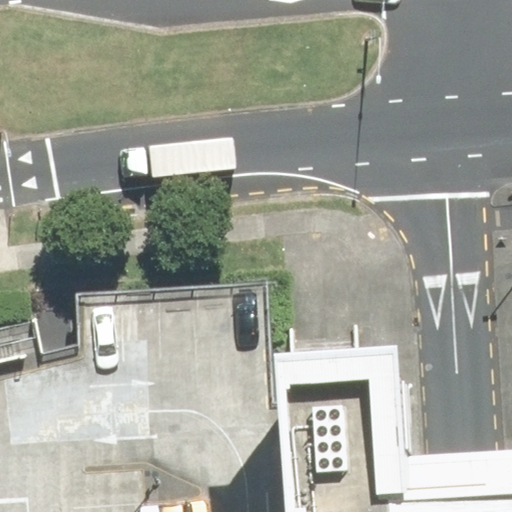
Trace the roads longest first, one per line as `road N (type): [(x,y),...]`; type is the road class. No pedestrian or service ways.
road 1 (secondary): [(483,127),(0,181)]
road 2 (unclassified): [(477,511),(450,220),(483,127)]
road 3 (unclassified): [(477,0),(483,127)]
